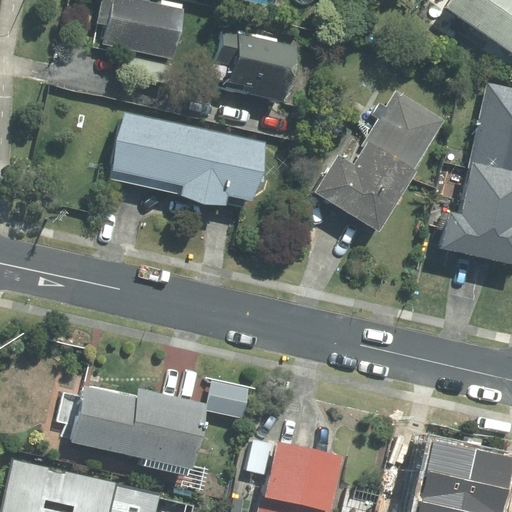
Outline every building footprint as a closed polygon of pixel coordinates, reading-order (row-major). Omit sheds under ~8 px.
[(183,8),(143,0),(101,0),(92,47),(128,54),(125,69),(169,78),(183,8)] [(511,0),(447,0),(444,6),(511,51),(511,0)] [(296,45),(223,30),(212,80),(249,87),(247,94),(284,102),(296,45)] [(511,87),(486,82),(458,213),(449,211),(441,248),(511,263),(511,87)] [(336,153),(313,191),(378,231),(395,204),(397,205),(401,197),(400,197),(416,170),(414,169),(445,120),(395,89),(384,106),(378,103),(372,114),(378,117),(360,146),(362,147),(352,163),(336,153)] [(264,141),(123,112),(121,119),(118,119),(108,179),(181,195),(201,203),(225,205),(226,195),(252,200),(264,141)] [(247,384),(211,377),(205,410),(241,417),(247,384)] [(186,472),(203,397),(132,383),(130,394),(82,385),(71,443),(140,456),(138,462),(186,472)] [(272,442),(252,436),(242,470),(262,476),(272,442)] [(326,511),(339,455),(275,440),(258,511),(326,511)] [(151,511),(155,493),(13,458),(1,511),(151,511)] [(511,511),(511,501),(415,478),(413,486),(388,480),(380,511),(511,511)]
